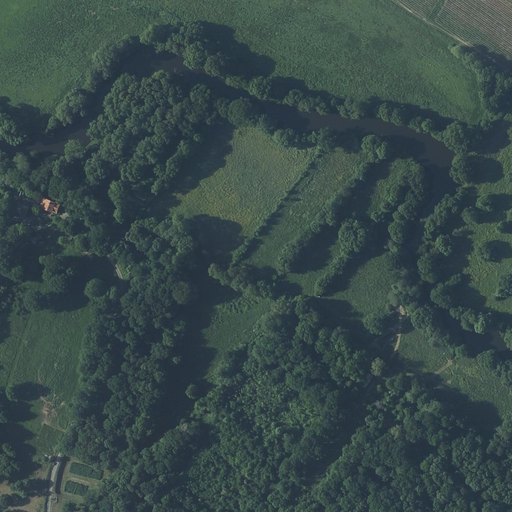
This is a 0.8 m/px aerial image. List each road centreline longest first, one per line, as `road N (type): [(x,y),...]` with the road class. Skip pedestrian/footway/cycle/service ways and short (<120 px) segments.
road 1 (track): [(47,511),(59,449),(128,286),(179,223)]
road 2 (track): [(197,230),(100,196),(41,228),(30,226)]
